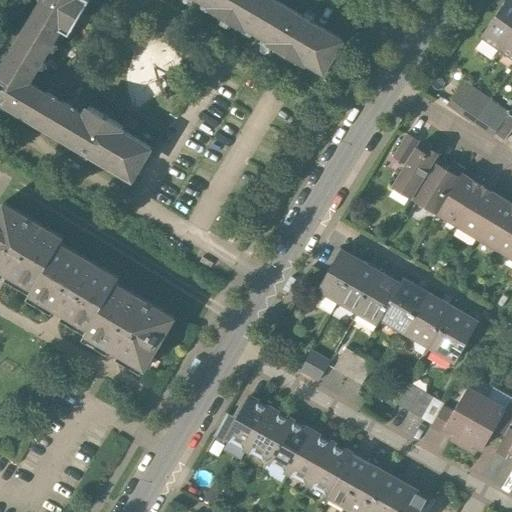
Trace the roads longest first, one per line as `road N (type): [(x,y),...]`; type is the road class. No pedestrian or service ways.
road 1 (residential): [(230,349),(511,500)]
road 2 (unclassified): [(390,89),(230,349)]
road 3 (unclassified): [(230,349),(137,511)]
road 4 (residential): [(390,89),(511,164)]
